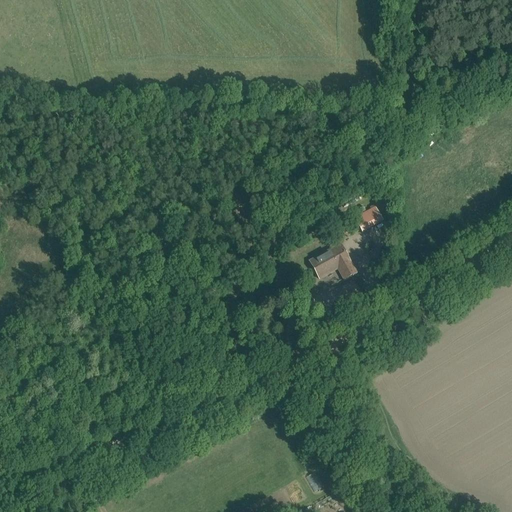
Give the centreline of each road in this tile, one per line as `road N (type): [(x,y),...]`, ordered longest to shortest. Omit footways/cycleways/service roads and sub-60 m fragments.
road 1 (track): [(318,360),(169,429),(0,479)]
road 2 (track): [(447,511),(382,457),(360,386),(318,360)]
road 3 (track): [(511,234),(390,316)]
